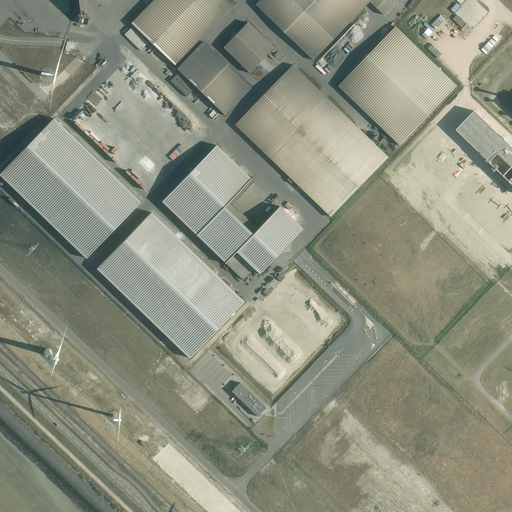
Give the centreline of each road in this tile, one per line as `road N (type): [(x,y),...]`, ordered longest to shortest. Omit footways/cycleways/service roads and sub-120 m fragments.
road 1 (unclassified): [(255,511),(0,271)]
road 2 (unclassified): [(150,511),(0,368)]
